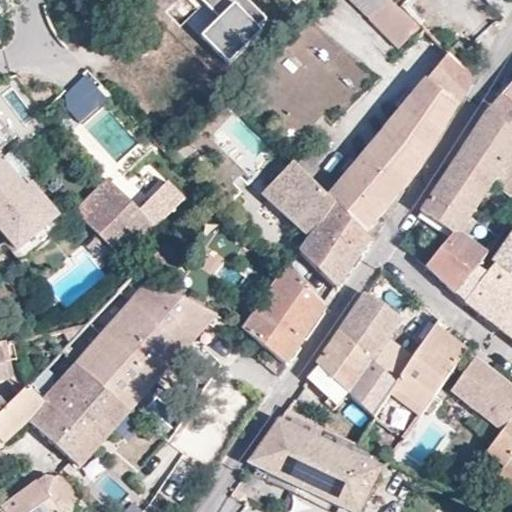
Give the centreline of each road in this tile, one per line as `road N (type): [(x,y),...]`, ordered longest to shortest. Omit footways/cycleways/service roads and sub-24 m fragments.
road 1 (residential): [(218,496),(378,251)]
road 2 (residential): [(378,251),(476,105),(511,35)]
road 3 (residential): [(378,251),(511,361)]
